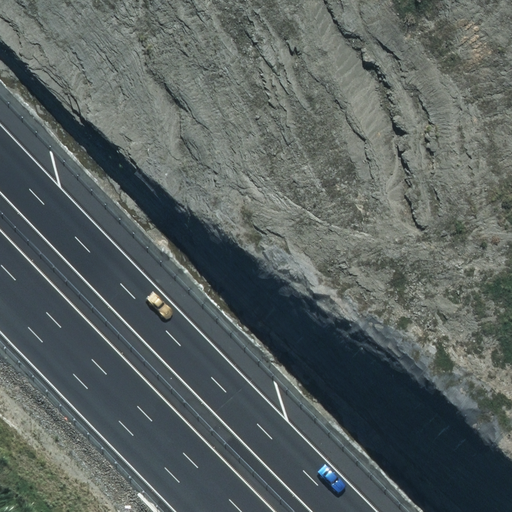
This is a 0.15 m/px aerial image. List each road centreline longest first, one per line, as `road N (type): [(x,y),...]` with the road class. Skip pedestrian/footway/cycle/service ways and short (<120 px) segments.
road 1 (motorway): [(0,125),(364,511)]
road 2 (motorway): [(252,511),(0,250)]
